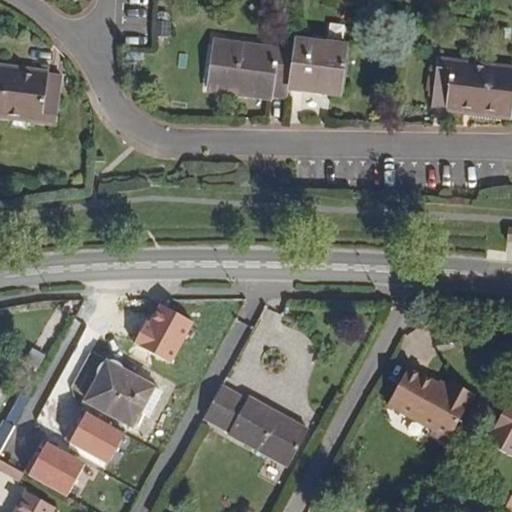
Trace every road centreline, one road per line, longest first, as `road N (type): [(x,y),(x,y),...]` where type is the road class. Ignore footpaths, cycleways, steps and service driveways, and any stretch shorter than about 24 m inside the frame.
road 1 (residential): [(511,150),(161,140),(107,100),(100,60)]
road 2 (primary): [(0,276),(97,266),(420,269)]
road 3 (unknown): [(259,266),(131,511)]
road 4 (residential): [(420,269),(288,511)]
